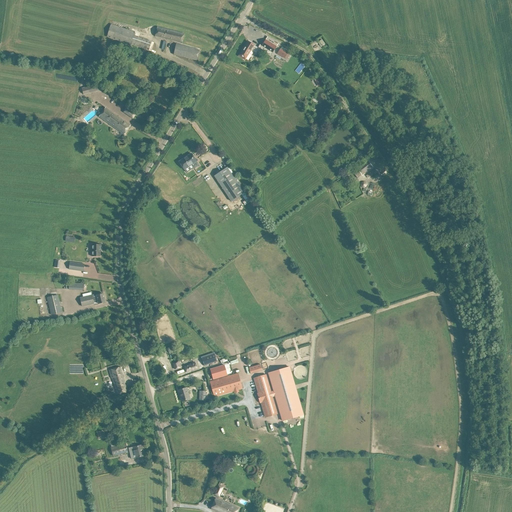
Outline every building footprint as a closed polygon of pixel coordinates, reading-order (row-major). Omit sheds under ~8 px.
[(148,50),(151,42),(135,36),(136,34),(111,25),(107,36),(148,50)] [(157,27),(155,36),(177,42),(182,43),(184,34),(157,27)] [(276,46),(266,40),(262,46),(260,45),(258,48),(261,50),(262,50),(271,55),(276,46)] [(249,42),(248,41),(239,56),(245,60),(251,50),(252,50),(253,50),(254,49),(260,53),(261,50),(258,48),(254,45),(251,44),(252,43),(250,41),(249,42)] [(176,44),(174,54),(197,60),(199,50),(181,46),(176,44)] [(280,49),(277,54),(284,58),(285,58),(285,57),(287,55),(287,54),(288,53),(287,53),(285,51),(280,49)] [(319,83),(320,85),(322,85),(317,77),(314,79),(316,84),(319,83)] [(82,89),(83,95),(101,90),(99,84),(82,89)] [(130,125),(105,108),(98,117),(124,135),(130,125)] [(133,119),(136,114),(126,108),(123,112),(133,119)] [(191,153),(179,162),(184,169),(192,164),(194,169),(199,165),(196,161),(196,160),(191,153)] [(362,176),(373,168),(367,161),(357,169),(362,176)] [(214,176),(231,201),(244,193),(227,167),(214,176)] [(101,244),(92,244),(92,256),(100,256),(100,251),(101,251),(101,244)] [(70,262),(69,269),(84,271),(85,264),(70,262)] [(93,295),(92,295),(93,301),(98,300),(99,304),(105,302),(103,294),(97,295),(97,296),(94,297),(93,295)] [(51,313),(51,314),(62,312),(58,295),(47,297),(51,313)] [(92,295),(80,298),(82,306),(94,304),(93,301),(92,295)] [(214,354),(202,358),(204,366),(217,362),(214,354)] [(181,367),(179,361),(173,363),(175,369),(181,367)] [(197,369),(195,362),(184,366),(187,372),(197,369)] [(260,364),(249,368),(250,374),(262,370),(260,364)] [(120,367),(109,370),(111,378),(112,378),(118,394),(128,391),(120,367)] [(303,415),(289,367),(269,373),(274,391),(271,391),(272,397),(275,396),(283,421),(303,415)] [(238,373),(210,381),(214,397),(227,393),(234,391),(235,393),(239,392),(238,390),(242,389),(238,373)] [(255,378),(259,392),(257,393),(260,403),(262,402),(266,417),(277,414),(272,397),(271,391),(266,374),(255,378)] [(182,401),(190,399),(187,388),(178,390),(180,395),(180,394),(182,401),(181,401),(182,401)] [(100,399),(93,403),(95,408),(103,405),(100,399)] [(126,444),(111,447),(113,456),(128,452),(126,444)] [(129,448),(130,452),(135,451),(136,457),(144,456),(141,445),(129,448)] [(218,485),(214,494),(219,497),(223,487),(218,485)] [(217,511),(236,511),(239,508),(215,498),(211,509),(217,511)]
